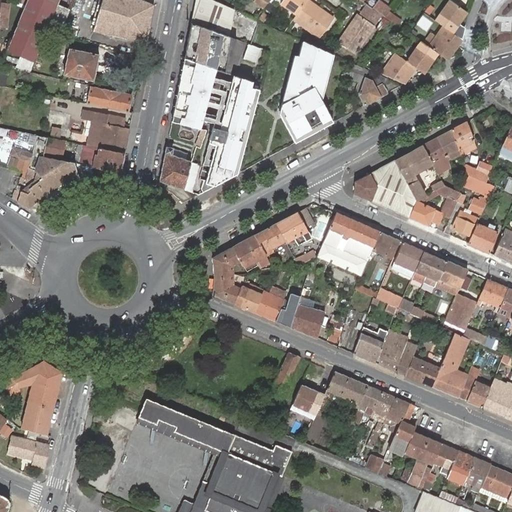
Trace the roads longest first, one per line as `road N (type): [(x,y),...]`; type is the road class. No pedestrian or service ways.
road 1 (residential): [(157,287),(511,432)]
road 2 (secondary): [(174,0),(126,232)]
road 3 (residential): [(511,275),(354,208),(329,190),(316,166)]
road 4 (tertiary): [(492,71),(316,166)]
road 5 (tertiary): [(316,166),(152,255)]
road 6 (tertiary): [(98,326),(53,503)]
